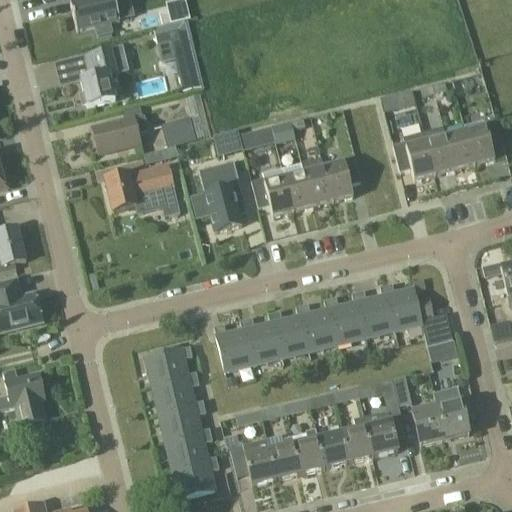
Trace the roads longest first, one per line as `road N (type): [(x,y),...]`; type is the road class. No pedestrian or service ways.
road 1 (residential): [(77,330),(451,245)]
road 2 (residential): [(77,330),(0,9)]
road 3 (residential): [(505,471),(451,245)]
road 4 (residential): [(120,511),(77,330)]
road 5 (residential): [(347,511),(505,471)]
